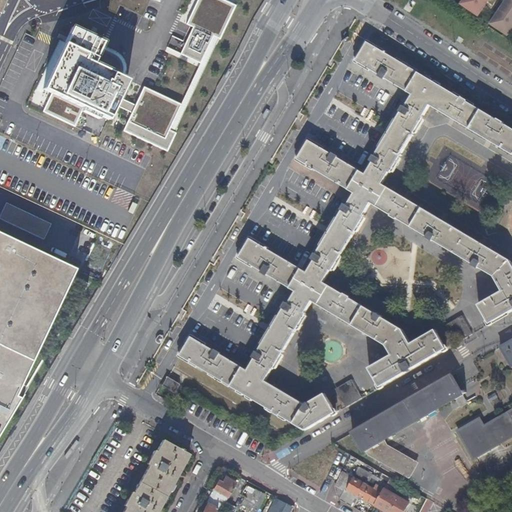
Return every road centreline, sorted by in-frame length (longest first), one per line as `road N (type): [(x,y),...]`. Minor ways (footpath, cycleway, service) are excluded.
road 1 (primary): [(290,0),(76,364)]
road 2 (residential): [(134,306),(164,301),(278,118),(281,87),(273,67)]
road 3 (residential): [(511,329),(261,472)]
road 4 (primary): [(134,306),(273,67)]
road 5 (unknown): [(511,168),(445,132),(429,138),(410,174),(419,192),(511,244)]
road 6 (unknown): [(42,2),(18,102),(23,114),(143,179)]
road 7 (residential): [(511,98),(358,0)]
road 8 (primary): [(76,364),(0,495)]
road 9 (residential): [(213,445),(99,381)]
